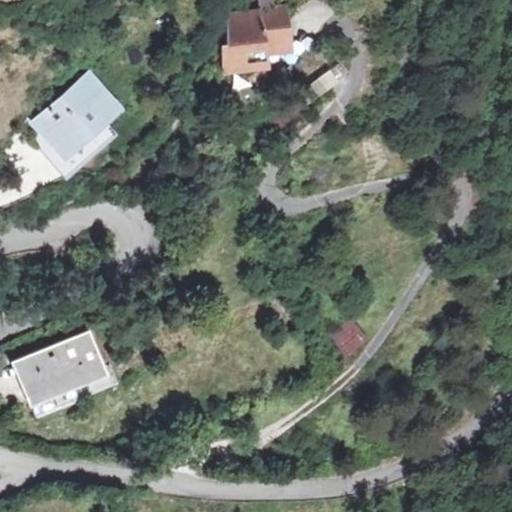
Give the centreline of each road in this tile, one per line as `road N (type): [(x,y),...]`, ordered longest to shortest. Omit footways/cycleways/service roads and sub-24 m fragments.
road 1 (tertiary): [(511,395),(413,471),(311,494),(167,486),(4,463)]
road 2 (tertiary): [(0,245),(111,216),(137,233),(123,268),(66,304),(0,329)]
